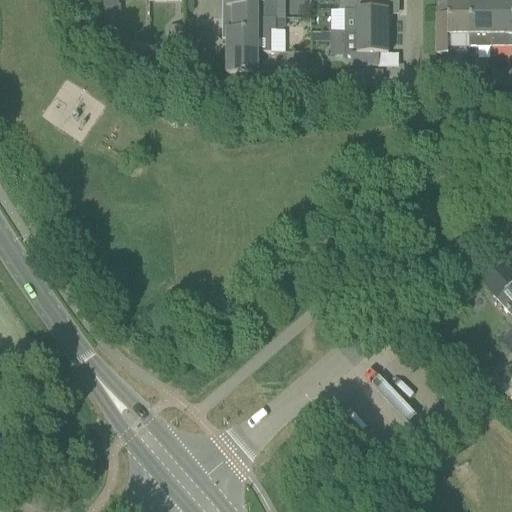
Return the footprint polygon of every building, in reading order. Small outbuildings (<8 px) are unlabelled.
[(118,7),(118,0),(103,0),(104,45),(120,45),(120,7),(118,7)] [(225,0),(225,9),(235,9),(235,21),(275,21),(274,0),(225,0)] [(343,34),(387,34),(387,12),(377,12),(377,1),(337,1),(337,11),(343,11),(343,34)] [(511,5),(490,6),(491,49),(511,49),(511,5)] [(468,37),(467,6),(446,6),(446,15),(435,15),(435,55),(448,55),(448,50),(468,49),(468,37)] [(468,49),(491,49),(490,6),(467,6),(468,37),(468,49)] [(225,32),(225,54),(257,54),(270,54),(270,33),(275,33),(275,32),(275,21),(235,21),(235,32),(225,32)] [(275,21),(275,32),(282,32),(285,29),(285,21),(275,21)] [(330,34),(330,57),(343,57),(350,58),(350,68),(357,68),(377,68),(377,57),(387,57),(387,34),(343,34),(330,34)] [(183,36),(168,36),(169,56),(184,56),(183,36)] [(148,46),(130,46),(130,60),(148,60),(148,46)] [(257,54),(225,54),(225,77),(235,77),(235,88),(270,88),(270,76),(257,76),(257,54)] [(308,56),(293,56),(293,71),(308,71),(308,56)] [(309,93),(322,91),(322,71),(309,71),(309,93)] [(476,87),(490,87),(490,71),(476,71),(476,87)] [(382,88),(382,73),(351,73),(351,88),(382,88)] [(492,73),(492,88),(506,88),(506,73),(492,73)] [(441,89),(468,89),(468,78),(441,78),(441,89)] [(454,125),(461,133),(469,127),(462,119),(454,125)] [(511,277),(505,269),(484,288),(511,319),(511,277)] [(509,354),(511,351),(511,330),(499,342),(502,346),(509,354)]
